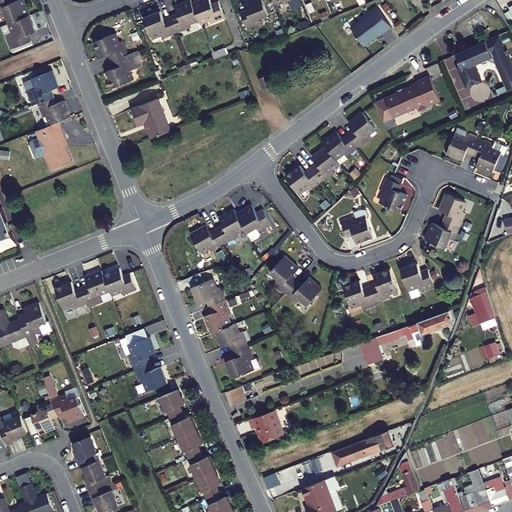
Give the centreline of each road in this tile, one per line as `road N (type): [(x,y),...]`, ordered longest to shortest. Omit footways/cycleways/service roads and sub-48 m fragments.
road 1 (residential): [(254,163),(321,251),(349,262),(404,239),(437,169),(498,193)]
road 2 (residential): [(142,225),(263,511)]
road 3 (residential): [(470,0),(254,163)]
road 4 (residential): [(61,21),(142,225)]
road 5 (residential): [(142,225),(0,282)]
road 6 (residential): [(254,163),(142,225)]
